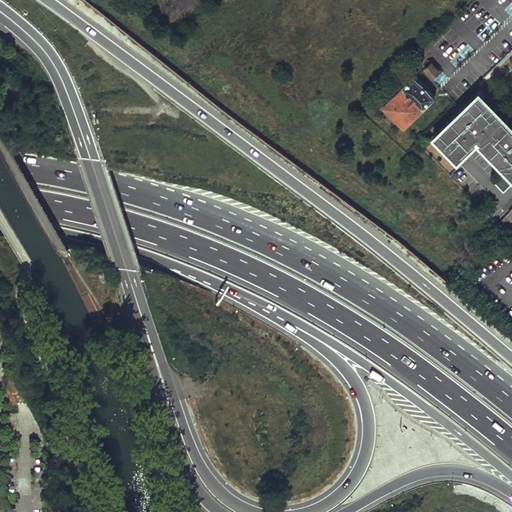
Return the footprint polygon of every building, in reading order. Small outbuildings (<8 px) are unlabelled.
[(431,63),(423,71),(432,79),(440,71),(431,63)] [(435,95),(414,75),(384,105),(405,126),(435,95)] [(511,131),(479,98),(432,143),(458,169),(478,150),(511,185),(511,131)] [(509,187),(499,176),(493,181),(504,192),(509,187)] [(511,208),(502,218),(503,219),(495,226),(501,232),(505,228),(511,235),(511,208)]
